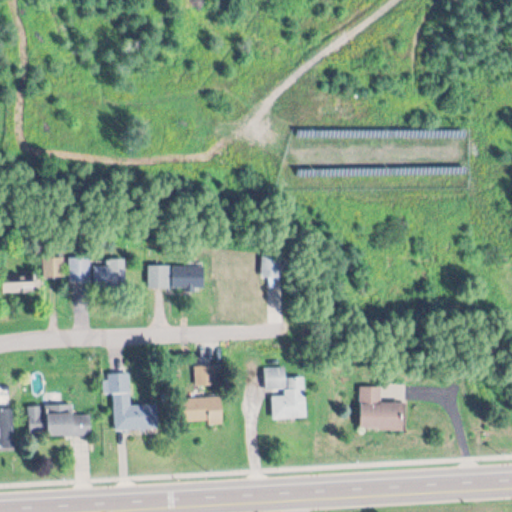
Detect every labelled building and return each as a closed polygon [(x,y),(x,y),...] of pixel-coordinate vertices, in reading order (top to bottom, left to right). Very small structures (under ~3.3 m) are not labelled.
[(63,258),(42,258),(42,279),(63,279),(63,258)] [(89,258),(68,258),(68,284),(89,284),(89,258)] [(126,287),(126,260),(105,260),(105,266),(93,266),(93,287),(126,287)] [(148,288),(203,288),(203,266),(148,266),(148,288)] [(263,304),(263,275),(224,275),(224,303),(263,304)] [(3,293),(36,293),(36,279),(3,279),(3,293)] [(264,368),(265,390),(282,389),(283,395),(272,395),(273,418),(306,417),(304,376),(285,377),(285,367),(264,368)] [(115,430),(159,428),(158,402),(131,404),(129,371),(105,372),(106,393),(113,392),(115,430)] [(405,399),(405,426),(360,424),(360,400),(359,387),(360,382),(378,383),(382,397),(384,399),(405,399)] [(223,396),(179,396),(179,423),(223,423),(223,396)] [(29,435),(91,434),(90,413),(74,413),(73,403),(28,405),(29,435)] [(0,446),(14,446),(14,408),(0,408),(0,446)]
